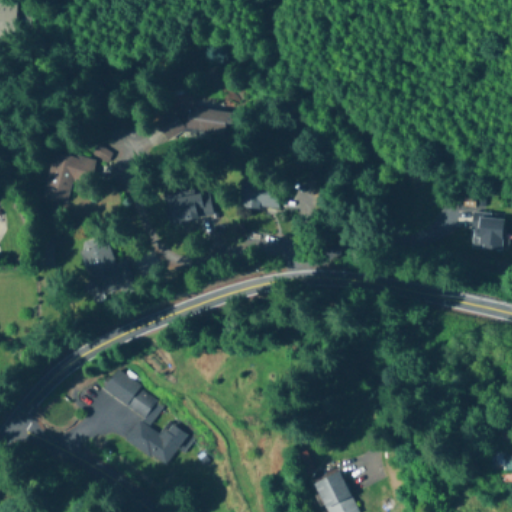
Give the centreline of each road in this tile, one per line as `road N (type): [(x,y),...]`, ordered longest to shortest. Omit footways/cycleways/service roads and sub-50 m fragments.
road 1 (residential): [(0,438),(50,378),(100,341),(253,284),(293,274),(362,275),(511,309)]
road 2 (residential): [(145,511),(111,477),(17,415)]
